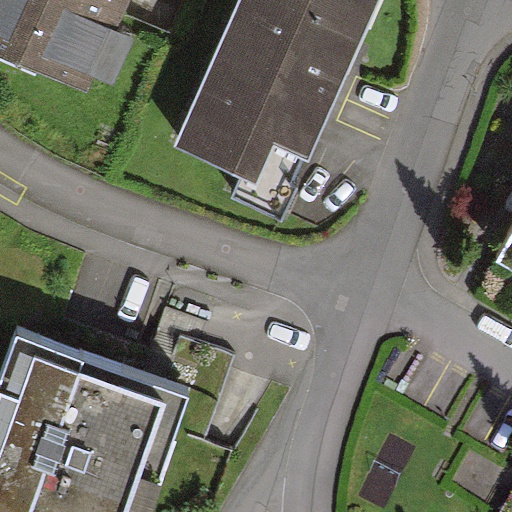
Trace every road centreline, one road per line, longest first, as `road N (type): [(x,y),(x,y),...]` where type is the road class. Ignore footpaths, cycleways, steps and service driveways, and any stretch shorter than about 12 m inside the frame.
road 1 (residential): [(362,289),(113,206),(0,148)]
road 2 (residential): [(473,0),(362,289)]
road 3 (residential): [(362,289),(294,444),(303,511)]
road 4 (residential): [(362,289),(511,368)]
